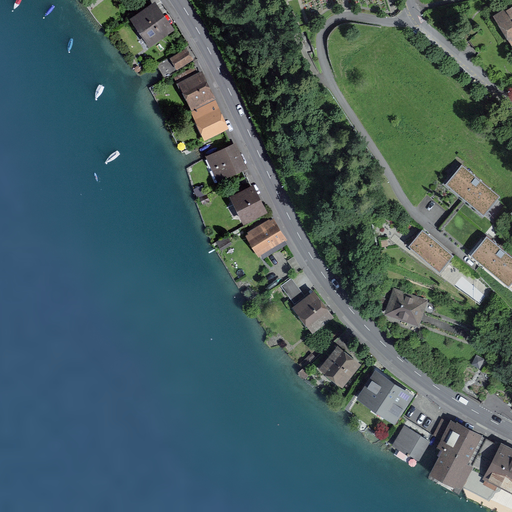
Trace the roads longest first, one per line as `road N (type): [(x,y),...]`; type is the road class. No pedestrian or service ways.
road 1 (secondary): [(485,417),(409,367),(326,279),(178,0)]
road 2 (residential): [(408,0),(420,21),(511,101)]
